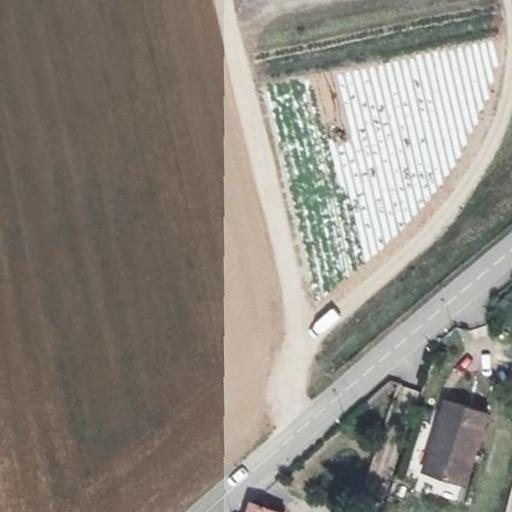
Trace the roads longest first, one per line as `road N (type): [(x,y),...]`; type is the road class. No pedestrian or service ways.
road 1 (track): [(230,0),(304,334),(284,403),(303,432)]
road 2 (unclassified): [(511,254),(211,511)]
road 3 (track): [(304,334),(433,227),(475,162),(511,68)]
